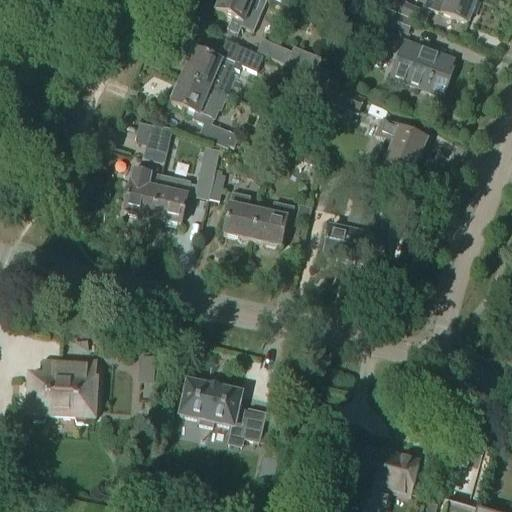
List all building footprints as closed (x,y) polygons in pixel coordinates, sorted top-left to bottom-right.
[(242,26),(253,0),(221,0),(215,15),(242,26)] [(353,0),(351,0),(345,13),(356,18),(362,4),(353,0)] [(386,0),(385,0),(382,10),(391,14),(391,15),(414,23),(426,28),(430,17),(402,6),(403,3),(395,0),(389,0),(389,1),(386,0)] [(427,0),(423,10),(467,27),(476,2),(471,0),(427,0)] [(391,15),(386,29),(408,37),(414,23),(391,15)] [(292,56),(262,43),(256,56),(313,80),(321,62),(294,50),(292,56)] [(453,64),(404,45),(403,46),(390,82),(442,101),(452,75),(451,75),(452,73),(450,72),(453,64)] [(256,76),(263,61),(229,47),(225,57),(243,64),(240,70),(256,76)] [(193,54),(182,80),(209,92),(222,98),(233,72),(238,75),(240,70),(218,60),(216,64),(193,54)] [(182,80),(171,107),(194,117),(192,123),(203,128),(204,125),(210,128),(217,113),(220,114),(226,99),(222,98),(209,92),(182,80)] [(358,119),(365,103),(326,87),(319,103),(358,119)] [(203,128),(198,139),(228,152),(229,149),(233,151),(238,140),(210,128),(204,125),(203,128)] [(411,179),(425,144),(381,126),(375,141),(384,145),(374,169),(380,172),(382,167),(411,179)] [(164,168),(172,133),(160,130),(155,152),(145,149),(142,163),(164,168)] [(219,155),(204,152),(193,202),(208,205),(208,204),(214,176),(219,155)] [(152,222),(161,182),(132,176),(124,216),(152,222)] [(219,207),(225,179),(214,176),(208,204),(219,207)] [(181,229),(188,200),(191,187),(161,180),(161,182),(152,222),(181,229)] [(390,208),(394,194),(369,184),(365,202),(390,208)] [(250,244),(257,216),(247,214),(249,201),(232,198),(223,238),(250,244)] [(259,209),(257,216),(250,244),(279,251),(286,223),(290,224),(293,210),(273,206),(272,212),(259,209)] [(310,225),(313,211),(299,208),(296,222),(310,225)] [(350,267),(362,214),(351,211),(349,221),(348,221),(345,235),(329,231),(322,261),(350,267)] [(379,274),(385,244),(370,241),(373,225),(372,225),(374,217),(362,214),(350,267),(379,274)] [(94,423),(96,367),(87,366),(87,369),(41,367),(40,382),(28,382),(27,420),(32,420),(33,425),(45,426),(47,421),(75,422),(77,427),(88,428),(90,423),(94,423)] [(186,387),(179,420),(199,424),(198,429),(211,432),(212,427),(233,432),(231,438),(231,441),(259,447),(264,421),(236,415),(240,399),(211,392),(186,387)] [(314,444),(294,439),(287,468),(307,473),(314,444)] [(409,500),(417,465),(359,450),(351,485),(357,487),(351,510),(359,511),(384,511),(389,495),(409,500)] [(262,459),(257,482),(272,485),(278,463),(262,459)]
